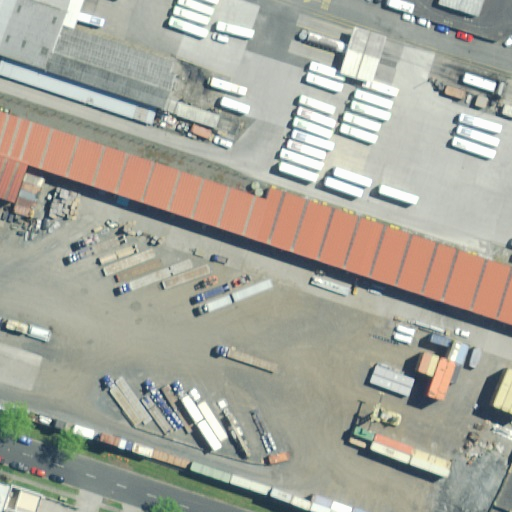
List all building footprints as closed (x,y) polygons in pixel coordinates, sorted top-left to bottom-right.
[(0,0),(0,77),(149,126),(154,111),(159,113),(171,76),(167,74),(170,64),(69,32),(56,28),(64,0),(0,0)] [(79,0),(64,0),(56,28),(69,32),(79,0)] [(441,0),(441,4),(480,17),(486,0),(441,0)] [(368,35),(351,30),(346,45),(343,54),(336,76),(368,86),(383,40),(368,35)] [(509,85),(443,64),(440,75),(505,97),(509,85)] [(29,164),(511,324),(511,267),(273,189),(269,200),(0,110),(0,197),(16,203),(29,164)] [(0,511),(2,511),(11,488),(0,484),(0,511)] [(22,489),(14,511),(38,511),(43,497),(22,489)]
